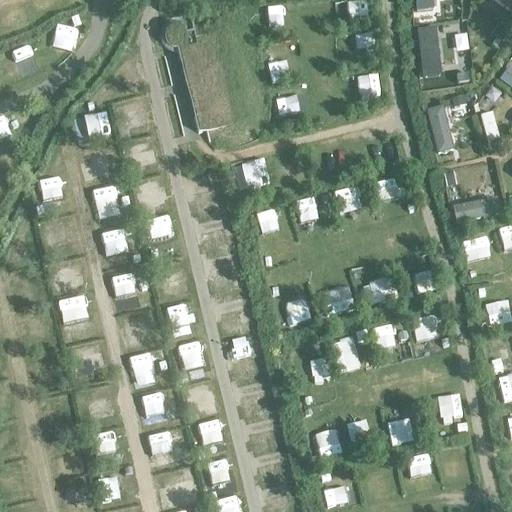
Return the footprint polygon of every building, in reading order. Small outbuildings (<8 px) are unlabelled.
[(170,44),(179,45),(200,133),(228,125),(207,34),(197,36),(193,23),(192,23),(193,30),(188,32),(185,27),(178,23),(171,26),(167,31),(166,37),(170,44)] [(499,83),(511,92),(511,76),(506,73),(499,83)] [(426,113),(437,157),(453,153),(442,109),(426,113)] [(479,119),(488,149),(500,145),(491,115),(479,119)] [(496,202),(452,210),(455,227),(499,218),(496,202)]
